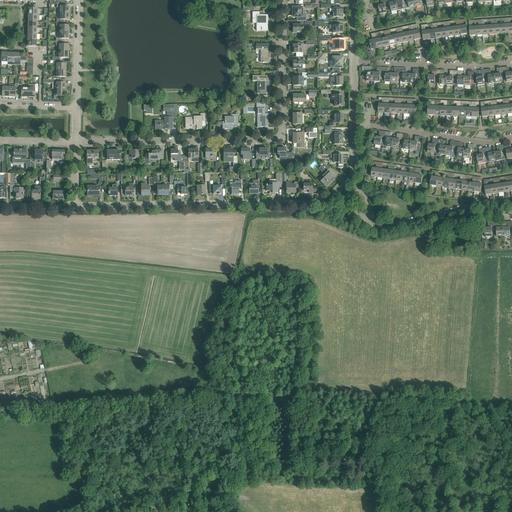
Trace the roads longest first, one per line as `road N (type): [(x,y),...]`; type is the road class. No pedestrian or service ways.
road 1 (residential): [(75,142),(276,138),(281,0)]
road 2 (residential): [(74,208),(321,203),(338,190)]
road 3 (residential): [(338,190),(378,227),(474,205),(511,215)]
road 4 (residential): [(354,124),(490,144),(511,138)]
road 5 (residential): [(511,63),(354,62)]
